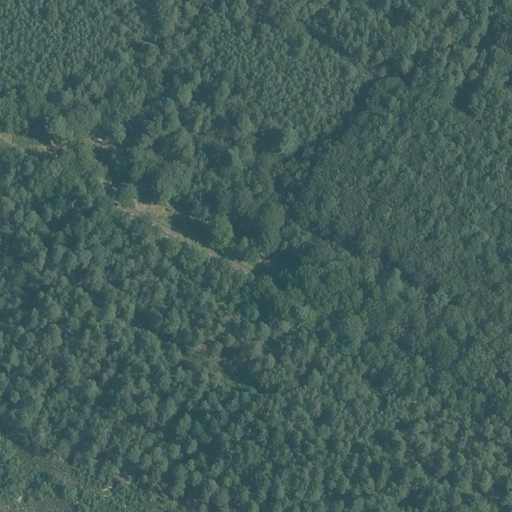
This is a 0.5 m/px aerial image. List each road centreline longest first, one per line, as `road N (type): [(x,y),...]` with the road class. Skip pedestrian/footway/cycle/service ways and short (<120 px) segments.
road 1 (tertiary): [(511,412),(0,148)]
road 2 (track): [(495,511),(0,255)]
road 3 (track): [(210,0),(120,139),(101,140),(0,85)]
road 4 (track): [(139,328),(63,471),(139,511)]
